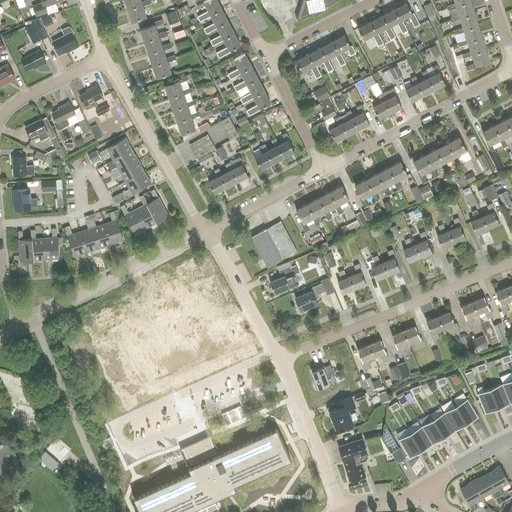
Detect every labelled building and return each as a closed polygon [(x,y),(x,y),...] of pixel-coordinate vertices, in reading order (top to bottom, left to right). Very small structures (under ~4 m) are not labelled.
[(45,7),(63,1),(62,0),(40,0),(42,3),(33,6),(36,16),(47,13),(45,7)] [(141,4),(141,3),(139,0),(123,0),(127,10),(141,4)] [(141,4),(127,10),(131,22),(145,17),(142,7),(151,4),(149,0),(148,0),(141,3),(141,4)] [(200,22),(203,20),(210,17),(209,15),(221,9),(216,0),(208,0),(203,3),(207,11),(197,17),(200,22)] [(302,0),(296,20),(296,21),(297,21),(312,13),(313,15),(326,9),(325,6),(336,0),(302,0)] [(470,1),(469,0),(453,0),(454,3),(446,6),(447,10),(456,7),(455,6),(470,1)] [(455,6),(456,7),(458,15),(449,18),(451,22),(460,19),(459,17),(474,13),(470,1),(455,6)] [(409,17),(412,24),(414,27),(419,25),(414,14),(412,15),(406,3),(396,9),(402,20),(409,17)] [(437,19),(430,3),(424,5),(430,21),(437,19)] [(182,15),(190,12),(188,5),(179,8),(182,15)] [(216,27),(227,21),(221,9),(209,15),(210,17),(214,23),(204,29),(206,34),(217,29),(216,27)] [(407,31),(402,20),(396,9),(384,15),(390,27),(397,23),(402,34),(407,31)] [(178,17),(175,10),(165,14),(168,21),(178,17)] [(455,34),(464,31),(463,30),(478,25),(474,13),(459,17),(460,19),(462,27),(453,30),(455,34)] [(395,37),(390,27),(384,15),(371,21),(378,33),(384,29),(390,40),(395,37)] [(41,40),(47,37),(38,18),(31,20),(33,24),(41,40)] [(158,37),(157,35),(154,27),(163,24),(161,20),(152,23),(153,25),(139,30),(143,41),(158,37)] [(222,39),(234,33),(227,21),(216,27),(217,29),(220,36),(210,41),(213,46),(223,41),(222,39)] [(383,43),(378,33),(371,21),(358,29),(364,40),(372,36),(378,46),(383,43)] [(36,31),(33,24),(26,28),(28,34),(31,34),(36,31)] [(459,46),(468,43),(467,42),(482,37),(478,25),(463,30),(464,31),(466,39),(457,42),(459,46)] [(65,36),(52,42),(59,55),(70,50),(70,51),(78,47),(72,35),(73,34),(71,28),(68,27),(62,30),(65,36)] [(174,39),(185,36),(183,29),(172,32),(174,39)] [(162,49),(161,46),(159,39),(167,36),(165,32),(157,35),(158,37),(143,41),(147,54),(162,49)] [(219,58),(222,57),(229,53),(229,51),(240,45),(234,33),(222,39),(223,41),(226,48),(216,53),(219,58)] [(334,41),(340,53),(347,49),(350,56),(355,53),(351,46),(350,47),(345,35),(334,41)] [(485,49),(482,37),(467,42),(468,43),(470,51),(461,54),(463,58),(472,55),(471,54),(485,49)] [(321,48),(327,59),(334,55),(340,66),(345,63),(340,53),(334,41),(321,48)] [(166,61),(165,58),(163,51),(171,48),(169,43),(161,46),(162,49),(147,54),(151,65),(166,61)] [(207,57),(215,53),(212,47),(204,50),(207,57)] [(333,69),(331,66),(327,59),(321,48),(310,54),(316,65),(322,62),(328,72),(333,69)] [(489,61),(485,49),(471,54),(472,55),(474,63),(465,66),(467,71),(475,68),(475,66),(489,61)] [(36,68),(46,63),(40,50),(21,60),(27,71),(35,66),(36,68)] [(230,79),(233,78),(240,74),(240,73),(251,66),(245,54),(233,60),(238,69),(227,74),(230,79)] [(321,75),(319,72),(316,65),(310,54),(296,61),(301,72),(310,68),(316,78),(321,75)] [(166,61),(151,65),(156,78),(170,73),(167,63),(175,60),(174,56),(165,58),(166,61)] [(7,64),(0,68),(0,86),(15,79),(7,64)] [(436,74),(430,77),(427,78),(433,90),(445,84),(439,72),(441,71),(437,64),(432,66),(436,74)] [(396,65),(389,69),(395,80),(402,76),(396,65)] [(236,91),(239,90),(247,86),(246,85),(257,79),(251,66),(240,73),(240,74),(244,81),(234,86),(236,91)] [(389,69),(382,72),(388,83),(394,80),(389,69)] [(417,84),(423,95),(433,90),(427,78),(430,77),(426,69),(421,72),(425,79),(419,82),(417,84)] [(365,87),(375,82),(372,74),(362,79),(365,87)] [(178,80),(164,85),(168,98),(183,93),(182,90),(180,83),(188,80),(187,75),(178,78),(178,80)] [(412,101),(423,95),(417,84),(419,82),(415,75),(411,77),(415,85),(406,89),(412,101)] [(243,103),(246,102),(253,98),(252,97),(264,91),(257,79),(246,85),(247,86),(250,93),(240,98),(243,103)] [(354,100),(362,96),(356,83),(348,88),(354,100)] [(94,101),(102,97),(96,85),(88,89),(89,91),(79,96),(84,106),(86,110),(96,105),(94,101)] [(313,91),(319,101),(330,96),(325,85),(313,91)] [(183,93),(168,98),(172,110),(187,105),(186,102),(184,95),(192,92),(191,87),(182,90),(183,93)] [(384,101),(390,113),(402,107),(395,95),(397,94),(393,87),(388,89),(392,96),(386,100),(384,101)] [(249,115),(252,114),(260,110),(259,108),(270,103),(264,91),(252,97),(253,98),(257,105),(246,110),(249,115)] [(379,118),(390,113),(384,101),(386,100),(382,92),(378,95),(382,102),(373,107),(379,118)] [(187,105),(172,110),(176,122),(191,117),(190,114),(188,107),(197,104),(195,99),(186,102),(187,105)] [(321,112),(325,120),(336,114),(328,100),(321,104),(325,110),(321,112)] [(69,126),(77,121),(78,121),(69,102),(60,106),(61,108),(51,113),(56,122),(54,123),(57,129),(59,129),(67,125),(69,126)] [(313,113),(322,108),(319,103),(310,108),(313,113)] [(95,110),(98,116),(109,110),(106,104),(95,110)] [(360,114),(354,117),(351,118),(357,130),(369,124),(363,112),(364,111),(360,104),(356,106),(360,114)] [(349,119),(343,123),(341,124),(347,135),(357,130),(351,118),(354,117),(350,109),(346,112),(349,119)] [(191,117),(176,122),(181,134),(196,129),(192,118),(201,115),(199,111),(190,114),(191,117)] [(336,141),(347,135),(341,124),(343,123),(339,116),(339,115),(335,117),(339,125),(330,130),(336,141)] [(245,116),(236,121),(238,126),(248,121),(245,116)] [(31,139),(40,135),(42,139),(48,136),(58,156),(64,153),(56,136),(46,117),(41,120),(41,119),(25,128),(31,139)] [(222,127),(231,122),(228,117),(219,122),(222,127)] [(90,131),(84,118),(78,121),(77,121),(84,134),(90,131)] [(501,139),(499,140),(503,148),(507,146),(503,138),(510,134),(511,133),(505,120),(494,125),(501,139)] [(222,127),(224,132),(233,127),(231,122),(222,127)] [(492,144),(499,140),(501,139),(494,125),(482,131),(489,145),(488,146),(492,154),(496,152),(492,144)] [(236,131),(233,127),(224,132),(227,137),(236,131)] [(238,136),(236,131),(227,137),(229,141),(238,136)] [(262,138),(258,131),(253,134),(257,141),(262,138)] [(285,142),(279,145),(277,146),(283,158),(294,152),(288,141),(289,140),(285,132),(281,135),(285,142)] [(200,145),(209,140),(207,135),(198,140),(200,145)] [(459,137),(447,143),(454,157),(452,158),(456,166),(461,164),(456,156),(466,151),(459,137)] [(109,153),(113,160),(132,149),(125,138),(106,148),(106,149),(99,153),(101,157),(109,153)] [(272,164),(283,158),(277,146),(279,145),(275,138),(271,140),(274,147),(268,151),(266,152),(272,164)] [(200,145),(198,140),(188,145),(191,150),(200,145)] [(203,149),(212,145),(209,140),(200,145),(203,149)] [(266,152),(268,151),(264,143),(259,146),(263,153),(254,158),(260,170),(272,164),(266,152)] [(447,143),(436,149),(443,163),(441,164),(445,172),(449,170),(445,162),(452,158),(454,157),(447,143)] [(200,145),(191,150),(193,154),(203,149),(200,145)] [(203,149),(205,154),(214,149),(212,145),(203,149)] [(226,157),(221,147),(216,149),(221,160),(226,157)] [(132,149),(113,160),(117,167),(109,172),(111,175),(138,160),(132,149)] [(203,149),(193,154),(196,159),(205,154),(203,149)] [(432,169),(430,170),(434,178),(438,176),(434,168),(441,164),(443,163),(436,149),(425,155),(432,169)] [(34,156),(50,164),(53,158),(36,150),(34,156)] [(96,150),(88,155),(92,162),(100,157),(96,150)] [(197,159),(201,165),(214,158),(210,152),(197,159)] [(492,154),(489,155),(497,169),(503,166),(496,152),(492,154)] [(485,176),(493,172),(483,154),(475,158),(485,176)] [(422,174),(430,170),(432,169),(425,155),(413,161),(421,175),(418,176),(422,184),(427,182),(422,174)] [(238,166),(232,169),(230,170),(237,182),(248,176),(242,164),(243,164),(239,156),(234,158),(238,166)] [(34,165),(26,166),(26,157),(12,158),(13,175),(35,174),(34,165)] [(121,175),(125,182),(144,171),(138,160),(111,175),(113,179),(121,175)] [(232,169),(229,162),(229,161),(224,164),(228,171),(221,175),(220,175),(226,187),(237,182),(230,170),(232,169)] [(395,181),(394,182),(398,190),(402,188),(397,180),(407,175),(400,161),(388,168),(395,181)] [(214,193),(226,187),(220,175),(221,175),(218,167),(213,169),(217,177),(208,181),(214,193)] [(388,168),(377,173),(384,187),(382,188),(387,196),(391,194),(386,186),(394,182),(395,181),(388,168)] [(144,171),(125,182),(129,189),(121,194),(124,197),(131,193),(150,182),(144,171)] [(464,176),(467,183),(475,179),(472,172),(464,176)] [(373,193),(371,194),(375,202),(379,200),(375,192),(382,188),(384,187),(377,173),(366,179),(373,193)] [(456,188),(467,183),(464,176),(463,177),(458,179),(455,174),(450,176),(454,183),(456,188)] [(444,180),(447,187),(454,183),(450,176),(444,180)] [(364,198),(371,194),(373,193),(366,179),(354,186),(362,199),(360,200),(364,208),(368,206),(364,198)] [(56,180),(42,180),(42,191),(56,191),(56,180)] [(437,193),(439,195),(447,191),(442,180),(439,182),(443,191),(437,193)] [(498,197),(492,184),(483,188),(488,201),(498,197)] [(341,186),(329,192),(337,206),(335,207),(339,215),(343,213),(339,204),(348,200),(341,186)] [(37,206),(36,198),(28,198),(28,188),(14,189),(16,208),(37,206)] [(154,199),(147,203),(157,222),(168,216),(158,197),(154,189),(150,191),(154,199)] [(511,202),(505,191),(498,195),(503,206),(511,202)] [(329,192),(318,198),(325,212),(324,213),(328,220),(332,218),(328,210),(335,207),(337,206),(329,192)] [(423,199),(419,192),(413,196),(417,202),(423,199)] [(143,205),(136,209),(146,228),(157,222),(147,203),(143,195),(139,197),(143,205)] [(325,212),(318,198),(307,204),(314,218),(312,218),(316,226),(320,224),(316,216),(324,213),(325,212)] [(305,222),(312,218),(314,218),(307,204),(296,210),(303,223),(301,224),(305,232),(309,230),(305,222)] [(490,213),(482,217),(487,229),(499,224),(494,212),(495,211),(492,204),(487,206),(490,213)] [(134,234),(146,228),(136,209),(128,213),(124,205),(120,207),(124,215),(134,234)] [(362,211),(367,220),(373,217),(368,208),(362,211)] [(475,234),(487,229),(482,217),(480,218),(476,210),(472,212),(475,220),(470,221),(475,234)] [(104,224),(110,245),(123,240),(116,220),(113,211),(109,213),(112,221),(104,224)] [(347,224),(350,229),(366,222),(360,211),(354,214),(357,220),(347,224)] [(99,248),(110,245),(104,224),(96,226),(93,218),(89,219),(99,248)] [(456,227),(448,231),(454,243),(466,238),(460,226),(462,225),(458,218),(453,220),(456,227)] [(87,252),(99,248),(89,219),(85,221),(88,229),(80,232),(87,252)] [(281,221),(251,237),(267,267),(297,251),(281,221)] [(454,243),(448,231),(446,232),(445,228),(447,227),(446,223),(438,226),(441,234),(437,236),(442,248),(454,243)] [(75,256),(87,252),(80,232),(72,234),(69,226),(65,227),(68,236),(75,256)] [(395,226),(389,228),(394,240),(400,237),(395,226)] [(52,237),(44,238),(45,260),(58,259),(57,237),(56,237),(56,228),(51,228),(52,237)] [(30,230),(31,239),(33,261),(45,260),(44,238),(35,239),(35,230),(30,230)] [(357,235),(363,248),(375,242),(369,230),(357,235)] [(18,231),(18,240),(20,262),(33,261),(31,239),(23,240),(22,231),(18,231)] [(422,242),(415,245),(420,257),(432,252),(426,240),(427,240),(424,232),(419,234),(422,242)] [(312,244),(323,238),(321,234),(310,240),(312,244)] [(420,257),(415,245),(412,246),(409,238),(404,241),(407,248),(403,250),(408,262),(420,257)] [(390,260),(382,263),(388,275),(400,270),(394,258),(395,257),(392,250),(387,252),(390,260)] [(336,265),(331,252),(323,255),(329,267),(336,265)] [(308,262),(316,264),(317,257),(309,255),(308,262)] [(388,275),(382,263),(380,264),(377,257),(372,259),(375,266),(371,268),(376,280),(388,275)] [(289,261),(287,262),(277,267),(281,277),(270,282),(275,293),(289,287),(291,288),(297,286),(298,283),(299,283),(295,274),(299,272),(296,265),(292,266),(289,261)] [(357,274),(349,277),(354,289),(366,284),(361,272),(362,271),(359,264),(353,266),(357,274)] [(354,289),(349,277),(346,278),(343,271),(338,273),(342,280),(337,282),(343,294),(354,289)] [(318,295),(325,292),(326,295),(334,292),(328,278),(320,281),(322,286),(312,291),(295,298),(301,311),(317,305),(315,300),(319,298),(318,295)] [(511,300),(507,287),(495,292),(500,305),(499,305),(502,313),(508,310),(505,303),(511,300)] [(484,297),(472,302),(478,314),(485,311),(488,319),(494,317),(490,309),(489,309),(484,297)] [(96,337),(120,392),(150,379),(140,356),(165,345),(175,368),(204,356),(180,301),(167,307),(169,312),(112,337),(110,332),(96,337)] [(478,314),(472,302),(461,307),(466,319),(465,320),(468,327),(474,325),(471,317),(478,314)] [(450,312),(438,317),(443,329),(450,326),(453,334),(459,331),(456,323),(455,324),(450,312)] [(443,329),(438,317),(426,322),(431,334),(430,334),(434,342),(440,340),(436,332),(443,329)] [(501,345),(509,342),(501,323),(493,326),(501,345)] [(415,326),(403,331),(408,343),(415,340),(419,348),(424,346),(421,338),(420,338),(415,326)] [(408,343),(403,331),(392,336),(397,348),(395,349),(399,356),(404,354),(401,346),(408,343)] [(470,346),(466,335),(460,338),(464,349),(470,346)] [(488,347),(483,335),(471,340),(476,352),(488,347)] [(381,340),(369,345),(374,357),(381,354),(384,362),(390,360),(387,352),(386,352),(381,340)] [(374,357),(369,345),(357,350),(362,362),(361,362),(364,370),(370,368),(367,360),(374,357)] [(438,349),(431,351),(435,362),(442,359),(438,349)] [(404,362),(397,365),(402,378),(410,375),(404,362)] [(329,385),(326,377),(334,374),(330,365),(311,372),(318,389),(329,385)] [(396,366),(389,369),(394,381),(401,378),(396,366)] [(503,383),(502,384),(510,403),(511,402),(511,376),(510,372),(500,376),(503,383)] [(357,374),(339,382),(345,394),(363,386),(357,374)] [(362,379),(368,394),(383,387),(379,378),(371,381),(369,375),(362,379)] [(502,384),(490,389),(497,408),(510,403),(502,384)] [(478,393),(477,394),(485,413),(497,408),(490,389),(484,391),(482,386),(476,388),(478,393)] [(352,422),(347,410),(357,406),(354,401),(366,396),(363,390),(354,394),(355,394),(352,395),(351,395),(333,402),(335,407),(328,410),(336,428),(352,422)] [(478,417),(467,399),(466,399),(463,393),(452,399),(456,405),(455,406),(466,424),(478,417)] [(466,424),(455,406),(454,406),(451,400),(440,406),(444,412),(455,431),(466,424)] [(455,431),(444,412),(433,419),(443,437),(455,431)] [(443,437),(433,419),(421,426),(432,444),(443,437)] [(417,421),(407,427),(421,451),(432,444),(421,426),(420,426),(417,421)] [(407,427),(396,433),(399,439),(398,440),(409,458),(421,451),(407,427)] [(362,471),(359,462),(365,461),(367,457),(366,454),(367,454),(362,439),(338,446),(343,463),(344,463),(349,481),(357,478),(358,480),(366,478),(364,471),(362,471)] [(0,473),(20,461),(8,441),(0,446),(0,473)] [(195,490),(148,511),(230,511),(241,507),(239,503),(296,477),(281,445),(224,472),(216,454),(185,469),(195,490)] [(52,470),(59,463),(45,451),(38,458),(52,470)] [(486,474),(499,496),(503,493),(500,488),(509,482),(500,466),(486,474)] [(494,498),(499,496),(486,474),(473,481),(482,497),(491,492),(494,498)] [(474,502),(482,497),(473,481),(460,489),(472,511),(477,508),(474,502)]
